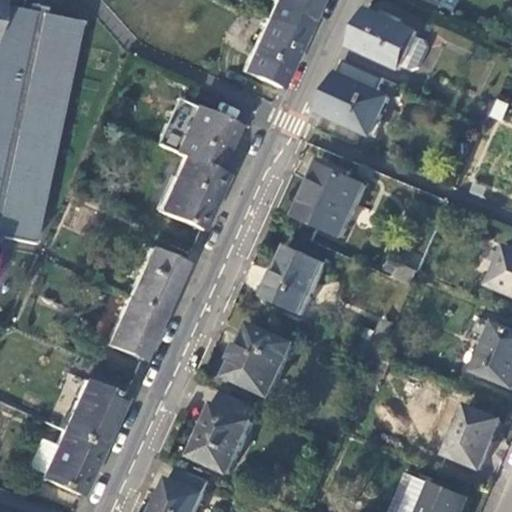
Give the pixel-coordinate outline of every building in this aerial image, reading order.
[(302,35),(318,0),(274,0),(266,18),(302,35)] [(0,6),(0,235),(31,243),(76,23),(0,6)] [(370,9),(353,46),(401,69),(420,33),(370,9)] [(278,89),(302,35),(266,18),(241,72),(278,89)] [(340,74),(322,113),(373,137),(390,97),(340,74)] [(196,108),(175,153),(185,158),(216,173),(237,127),(196,108)] [(200,231),(225,176),(216,173),(185,158),(158,211),(200,231)] [(343,240),(367,188),(325,167),(300,219),(343,240)] [(303,316),(327,264),(290,246),(264,299),(303,316)] [(511,249),(508,248),(491,286),(511,294),(511,249)] [(150,251),(128,298),(162,314),(185,265),(150,251)] [(381,268),(406,285),(415,272),(390,254),(381,268)] [(162,314),(128,298),(105,345),(141,361),(162,314)] [(382,347),(393,324),(384,321),(374,343),(382,347)] [(511,331),(495,325),(475,372),(511,387),(511,331)] [(270,397),(295,346),(252,326),(230,377),(270,397)] [(85,380),(62,430),(101,448),(124,398),(85,380)] [(223,391),(216,406),(241,416),(247,403),(223,391)] [(231,475),(261,409),(247,403),(241,416),(216,406),(193,458),(231,475)] [(482,470),(503,421),(469,405),(448,456),(482,470)] [(101,448),(62,430),(55,446),(40,439),(27,467),(42,474),(40,478),(79,496),(101,448)] [(465,511),(470,500),(417,478),(403,511),(465,511)] [(197,511),(205,497),(171,481),(156,511),(197,511)]
